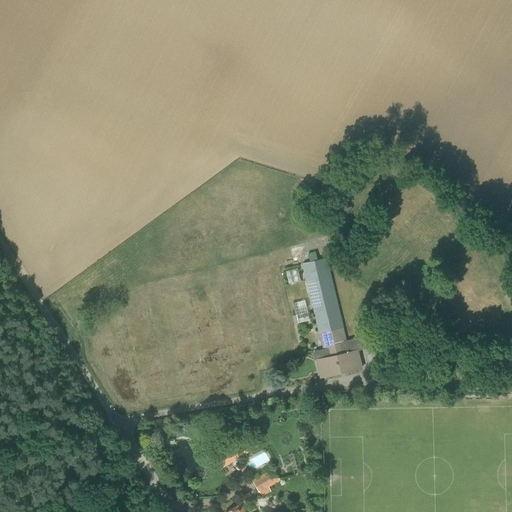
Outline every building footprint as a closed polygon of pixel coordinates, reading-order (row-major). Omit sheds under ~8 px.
[(310,260),(318,258),(316,251),(309,253),(310,260)] [(317,359),(321,377),(362,367),(358,350),(371,347),(368,335),(347,340),(327,257),(303,263),(324,348),(315,351),(317,359)] [(298,268),(287,270),(289,282),(300,281),(298,268)] [(210,443),(211,441),(211,438),(199,423),(197,422),(195,423),(193,424),(193,426),(193,428),(204,443),(206,444),(208,444),(210,443)] [(241,438),(226,447),(213,456),(221,468),(258,445),(252,435),(243,441),(241,438)] [(511,511),(511,458),(507,467),(508,468),(501,480),(499,479),(477,511),(445,511),(440,503),(424,511),(511,511)] [(280,480),(273,468),(252,480),(259,492),(260,491),(263,496),(271,491),(268,487),(280,480)]
